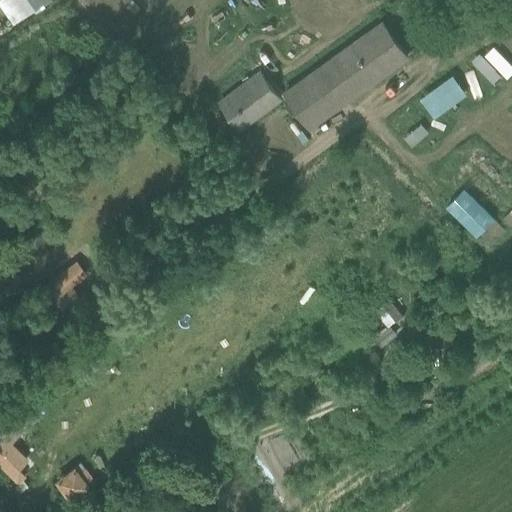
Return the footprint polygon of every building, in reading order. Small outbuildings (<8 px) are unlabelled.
[(9,0),(22,17),(45,0),(9,0)] [(407,56),(395,40),(383,23),(285,93),(309,127),(407,56)] [(280,99),(268,83),(259,72),(219,102),(228,113),(240,129),(280,99)] [(418,98),(433,117),(465,93),(450,73),(418,98)] [(406,107),(389,122),(410,146),(427,131),(406,107)] [(447,205),(488,248),(505,230),(464,190),(447,205)] [(85,275),(75,261),(39,287),(56,310),(76,295),(70,286),(85,275)] [(0,433),(0,467),(17,483),(24,475),(18,469),(27,459),(10,443),(0,433)]
